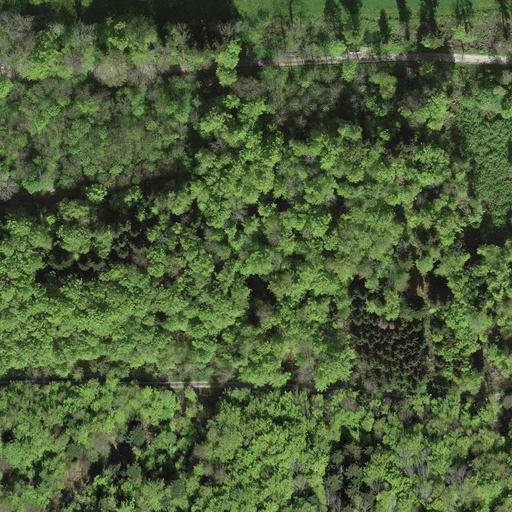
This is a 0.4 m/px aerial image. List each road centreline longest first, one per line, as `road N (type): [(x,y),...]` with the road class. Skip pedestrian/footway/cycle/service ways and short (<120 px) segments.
road 1 (track): [(511,391),(402,397),(290,384),(0,384)]
road 2 (track): [(0,70),(511,58)]
road 3 (track): [(232,384),(131,451),(65,511)]
road 4 (track): [(0,201),(174,179)]
